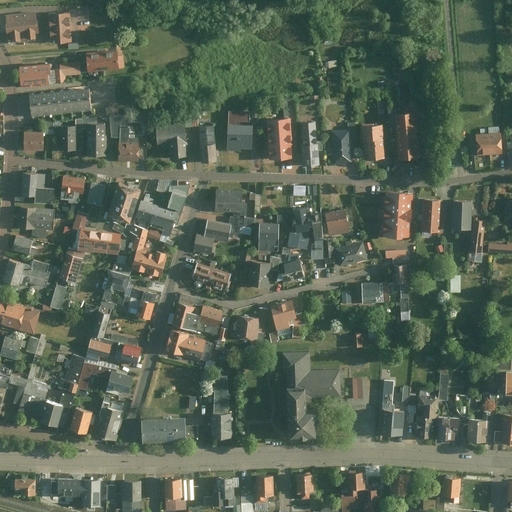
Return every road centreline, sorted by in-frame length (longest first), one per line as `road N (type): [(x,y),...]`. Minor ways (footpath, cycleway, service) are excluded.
road 1 (residential): [(12,160),(397,183),(511,172)]
road 2 (residential): [(171,286),(237,304),(377,269)]
road 3 (residential): [(286,457),(498,463)]
road 4 (residential): [(171,286),(122,462)]
road 5 (residential): [(155,462),(286,457)]
road 6 (residential): [(122,462),(107,451),(0,424)]
road 7 (residential): [(0,458),(122,462)]
